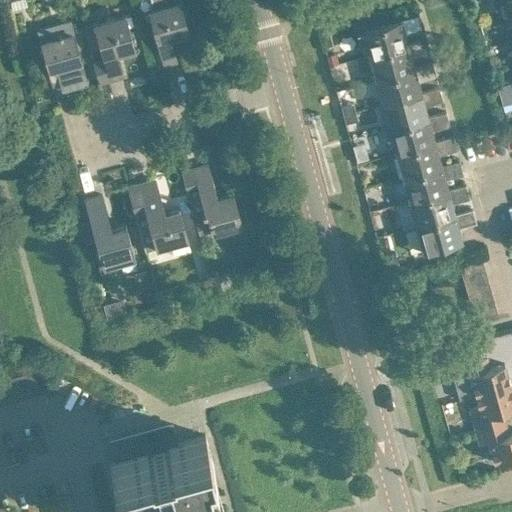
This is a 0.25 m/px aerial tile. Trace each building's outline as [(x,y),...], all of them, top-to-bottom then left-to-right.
[(180,1),(176,2),(175,2),(175,0),(151,0),(152,1),(151,3),(151,5),(150,8),(149,9),(148,10),(146,12),(144,14),(145,16),(147,18),(149,20),(151,21),(152,21),(165,64),(177,61),(170,37),(189,32),(180,1)] [(511,0),(494,0),(500,20),(511,17),(511,16),(511,0)] [(135,47),(126,13),(85,24),(91,47),(102,45),(105,57),(95,60),(100,81),(123,75),(117,52),(135,47)] [(404,32),(422,27),(418,13),(362,28),(369,53),(407,42),(404,32)] [(57,93),(58,93),(73,89),(72,86),(87,82),(70,19),(39,27),(50,69),(38,72),(41,80),(52,77),(57,93)] [(411,56),(429,51),(425,37),(407,42),(369,53),(375,78),(414,67),(411,56)] [(417,81),(435,76),(432,62),(414,67),(375,78),(382,102),(420,91),(417,81)] [(424,104),(442,99),(438,86),(420,91),(382,102),(389,126),(427,115),(424,104)] [(506,105),(511,103),(511,91),(503,94),(506,105)] [(353,102),(340,105),(343,114),(355,110),(353,102)] [(355,110),(343,114),(345,122),(357,119),(355,110)] [(431,129),(449,124),(445,110),(427,115),(389,126),(396,150),(434,140),(431,129)] [(437,153),(455,148),(452,135),(434,140),(396,150),(402,174),(440,163),(437,153)] [(444,177),(462,173),(458,159),(440,163),(402,174),(409,197),(447,187),(444,177)] [(217,197),(208,163),(182,171),(189,197),(188,197),(193,215),(195,215),(200,235),(247,222),(243,209),(238,210),(233,193),(217,197)] [(155,178),(141,182),(128,186),(145,250),(188,238),(179,207),(164,211),(155,178)] [(451,202),(469,197),(465,182),(447,187),(409,197),(416,223),(454,212),(451,202)] [(101,193),(98,194),(86,197),(104,265),(119,261),(121,271),(124,272),(137,268),(125,222),(110,226),(101,193)] [(458,226),(476,222),(472,207),(454,212),(416,223),(423,248),(461,237),(458,226)] [(485,269),(482,257),(459,264),(462,275),(485,269)] [(488,280),(485,269),(462,275),(465,287),(488,280)] [(491,292),(488,280),(465,287),(469,298),(491,292)] [(495,303),(491,292),(469,298),(472,310),(495,303)] [(498,315),(495,303),(472,310),(475,321),(498,315)] [(484,368),(481,356),(457,363),(460,376),(454,377),(460,398),(475,394),(510,384),(504,363),(484,368)] [(42,391),(36,368),(24,371),(31,394),(42,391)] [(31,394),(24,371),(13,374),(19,397),(31,394)] [(19,397),(13,374),(1,377),(8,400),(19,397)] [(511,406),(511,391),(510,384),(475,394),(479,405),(469,408),(475,430),(500,423),(496,411),(511,406)] [(511,432),(503,435),(500,423),(475,430),(479,442),(488,440),(494,461),(511,456),(511,432)] [(223,511),(222,506),(214,477),(212,478),(208,465),(213,463),(205,433),(176,441),(173,431),(122,445),(125,456),(115,459),(110,460),(118,490),(123,488),(127,503),(125,503),(126,511),(223,511)] [(112,448),(115,459),(125,456),(122,445),(112,448)]
